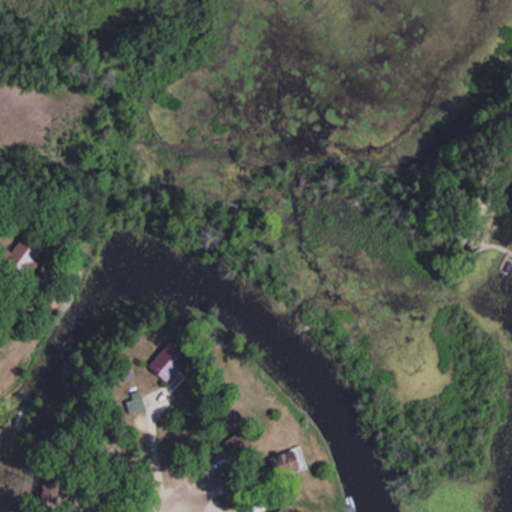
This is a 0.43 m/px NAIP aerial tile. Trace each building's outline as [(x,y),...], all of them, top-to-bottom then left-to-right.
[(2,258),(22,275),(43,250),(23,233),(2,258)] [(145,365),(162,381),(185,355),(169,340),(145,365)] [(126,412),(141,408),(137,393),(122,397),(126,412)] [(303,465),(295,445),(266,457),(274,477),(303,465)] [(39,507),(56,506),(55,484),(38,484),(39,507)]
